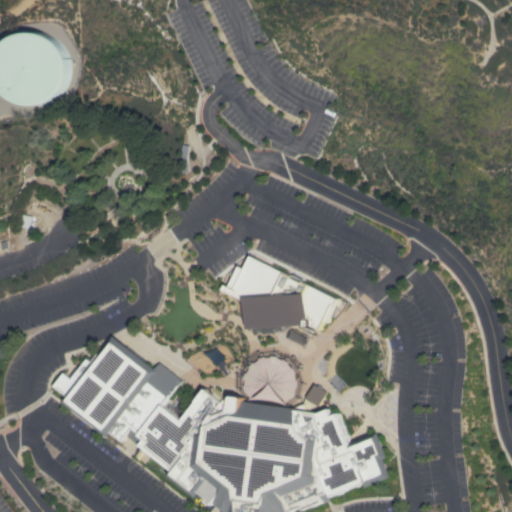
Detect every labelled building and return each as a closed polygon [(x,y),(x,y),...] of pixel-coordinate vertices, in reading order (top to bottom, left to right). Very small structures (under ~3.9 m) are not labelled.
[(63,92),(58,96),(53,100),(47,102),(41,104),(35,105),(28,104),(22,102),(16,99),(11,96),(7,91),(3,86),(0,80),(0,55),(3,49),(7,44),(11,39),(17,36),(23,33),(29,31),(35,31),(41,31),(48,33),(53,36),(59,40),(63,44),(67,50),(69,55),(71,62),(72,68),(71,74),(69,81),(66,86),(63,92)] [(181,173),(179,158),(181,144),(187,145),(186,158),(188,172),(181,173)] [(20,214),(30,216),(30,217),(35,218),(34,221),(39,222),(37,234),(31,233),(32,230),(27,229),(27,228),(18,226),(20,214)] [(257,259),(271,275),(244,300),(229,284),(257,259)] [(284,331),(259,303),(292,274),(317,302),(302,315),(306,320),(297,328),(293,323),(284,331)] [(64,401),(68,396),(55,386),(65,373),(70,376),(77,368),(80,370),(88,359),(89,360),(96,351),(100,354),(114,336),(156,368),(160,363),(183,381),(165,405),(184,420),(208,389),(211,391),(214,388),(229,400),(234,400),(234,397),(235,396),(237,396),(244,397),(245,397),(246,398),(245,400),(298,408),(298,410),(321,413),(331,409),(334,416),(340,413),(351,441),(359,438),(360,441),(380,433),(390,457),(386,459),(394,476),(369,487),(367,483),(333,497),(334,499),(307,510),(306,506),(294,511),(226,511),(215,503),(214,505),(209,501),(210,498),(202,492),(198,497),(169,475),(174,469),(143,445),(142,447),(128,436),(124,441),(113,432),(109,436),(64,401)] [(329,358),(337,351),(341,355),(358,340),(382,368),(355,393),(350,388),(345,393),(324,371),(333,363),(329,358)] [(293,402),(296,361),(247,358),(244,398),(293,402)]
